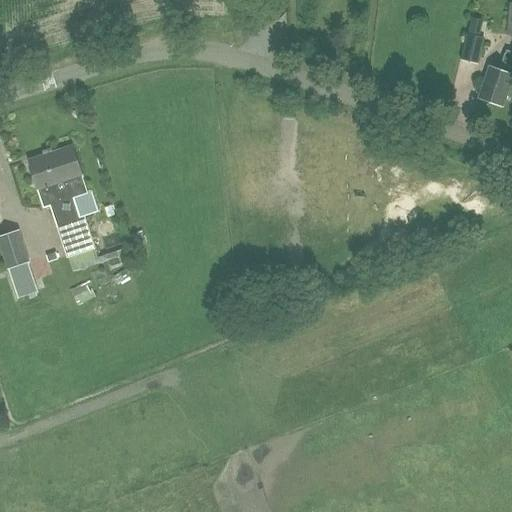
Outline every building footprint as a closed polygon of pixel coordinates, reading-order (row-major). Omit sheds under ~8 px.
[(479,64),(485,38),(467,34),(461,60),(479,64)] [(511,53),(507,52),(506,56),(505,56),(500,72),(490,68),(479,99),(503,107),(511,82),(511,53)] [(87,193),(72,148),(44,156),(45,160),(30,164),(45,208),(52,206),(59,227),(81,220),(80,219),(99,212),(92,191),(87,193)] [(0,247),(7,270),(31,263),(20,230),(0,236),(0,247)] [(99,263),(95,249),(96,249),(90,233),(63,242),(68,258),(69,258),(74,271),(99,263)] [(82,293),(87,303),(100,296),(94,286),(82,293)]
